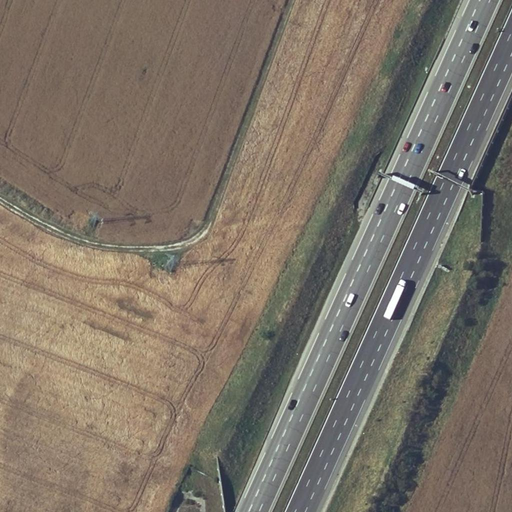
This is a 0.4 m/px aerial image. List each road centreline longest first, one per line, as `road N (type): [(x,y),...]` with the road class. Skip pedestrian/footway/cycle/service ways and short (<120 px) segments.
road 1 (motorway): [(490,0),(258,511)]
road 2 (motorway): [(294,511),(511,29)]
